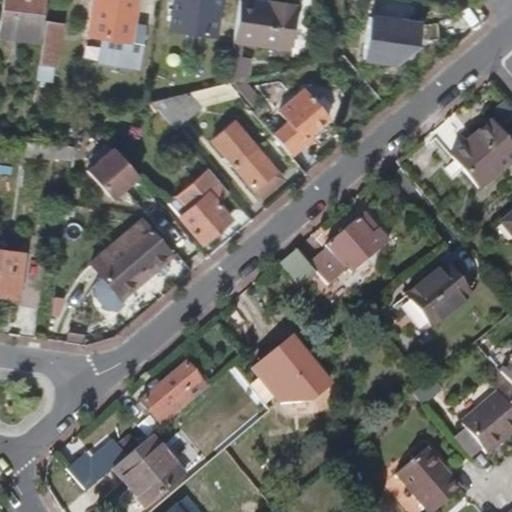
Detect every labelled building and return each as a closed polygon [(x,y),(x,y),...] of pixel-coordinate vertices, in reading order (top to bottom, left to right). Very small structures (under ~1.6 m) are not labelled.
[(40,40),(45,0),(4,0),(0,34),(40,40)] [(130,43),(136,0),(93,0),(88,36),(130,43)] [(215,35),(219,0),(173,0),(170,28),(215,35)] [(288,49),(294,4),(269,1),(268,4),(242,0),(239,0),(234,41),(288,49)] [(398,63),(418,46),(421,23),(370,17),(364,59),(398,63)] [(55,67),(62,23),(46,20),(40,65),(55,67)] [(255,95),(243,78),(232,81),(246,99),(255,95)] [(174,128),(212,95),(206,87),(151,101),(174,128)] [(300,136),(325,116),(301,87),(276,108),(279,112),(264,124),(289,153),(303,141),(300,136)] [(277,170),(235,121),(212,140),(262,199),(280,184),(272,174),(277,170)] [(479,186),(511,157),(511,146),(491,122),(452,155),(479,186)] [(53,158),(55,144),(28,140),(26,154),(53,158)] [(122,189),(137,176),(113,147),(87,169),(109,196),(120,186),(122,189)] [(229,219),(207,192),(204,194),(193,181),(169,201),(180,214),(179,215),(201,242),(229,219)] [(378,227),(365,212),(358,217),(371,233),(378,227)] [(511,213),(502,222),(511,234),(511,213)] [(352,271),(389,240),(378,227),(371,233),(358,217),(326,245),(327,246),(308,262),(328,285),(339,276),(349,267),(352,271)] [(137,275),(168,250),(142,218),(90,260),(103,277),(95,284),(94,291),(90,291),(90,297),(94,298),(104,310),(104,314),(109,315),(109,310),(115,311),(124,303),(119,297),(141,279),(137,275)] [(300,285),(315,272),(295,248),(280,261),(300,285)] [(0,294),(17,297),(23,252),(0,249),(0,294)] [(430,328),(468,299),(443,267),(405,296),(430,328)] [(314,395),(329,384),(292,338),(253,368),(277,398),(314,395)] [(511,358),(499,370),(510,384),(511,385),(511,358)] [(162,426),(206,388),(186,364),(141,401),(162,426)] [(511,385),(510,384),(462,424),(468,431),(484,450),(491,457),(511,439),(511,385)] [(484,450),(468,431),(454,443),(467,457),(470,461),(484,450)] [(185,476),(152,434),(126,456),(113,467),(146,508),(185,476)] [(90,459),(104,475),(113,467),(126,456),(113,440),(90,459)] [(455,481),(448,472),(424,444),(393,470),(428,511),(430,511),(460,487),(455,481)] [(90,459),(86,453),(67,469),(85,491),(104,475),(90,459)] [(190,511),(181,501),(167,511),(190,511)]
